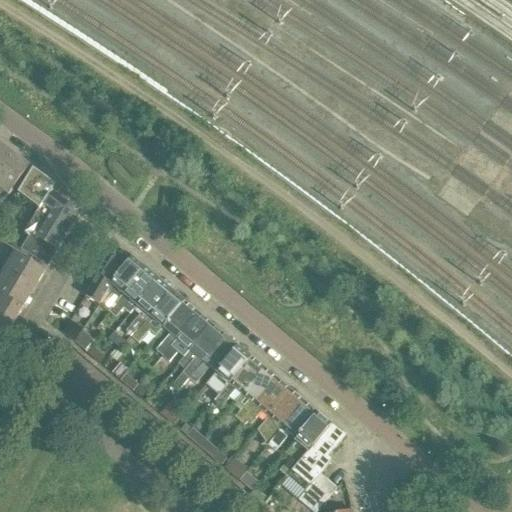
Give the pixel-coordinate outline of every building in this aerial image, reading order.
[(0,188),(9,195),(30,167),(0,144),(0,188)] [(39,210),(42,205),(54,185),(34,170),(18,194),(39,210)] [(80,204),(54,185),(42,205),(74,225),(83,211),(81,204),(80,204)] [(31,234),(22,250),(49,267),(74,225),(42,205),(39,210),(25,233),(25,234),(27,232),(31,234)] [(16,253),(4,272),(34,290),(46,271),(16,253)] [(111,285),(112,285),(133,259),(127,254),(111,255),(96,279),(86,297),(99,306),(111,285)] [(111,285),(99,305),(108,312),(145,269),(133,259),(112,285),(111,285)] [(145,269),(108,312),(116,319),(124,309),(130,315),(137,306),(159,280),(145,269)] [(0,278),(0,295),(3,297),(23,310),(34,290),(4,272),(0,278)] [(126,332),(133,338),(172,292),(159,280),(137,306),(143,312),(126,332)] [(156,338),(164,329),(163,328),(185,303),(172,292),(133,338),(133,339),(139,344),(149,332),(156,338)] [(3,297),(0,301),(0,315),(14,324),(23,310),(3,297)] [(171,335),(156,352),(162,356),(198,314),(185,303),(163,328),(164,329),(171,335)] [(198,314),(162,356),(163,357),(169,363),(178,353),(184,358),(212,325),(198,314)] [(0,335),(5,338),(14,324),(0,315),(0,335)] [(69,326),(64,333),(73,340),(75,342),(79,335),(82,330),(71,322),(69,326)] [(180,390),(189,379),(225,336),(212,325),(184,358),(179,365),(186,371),(173,385),(180,390)] [(115,333),(109,340),(122,351),(128,344),(115,333)] [(94,341),(87,335),(84,339),(79,335),(75,342),(76,343),(85,351),(94,341)] [(216,373),(217,374),(239,348),(225,336),(189,379),(196,385),(210,368),(216,373)] [(216,373),(206,386),(220,396),(251,358),(239,348),(217,374),(216,373)] [(93,349),(88,354),(99,363),(100,363),(104,358),(93,349)] [(220,396),(215,401),(221,406),(229,397),(236,403),(243,396),(265,370),(251,358),(220,396)] [(127,373),(109,359),(103,366),(120,380),(127,373)] [(278,380),(265,370),(243,396),(236,403),(243,409),(236,418),(241,423),(278,380)] [(138,387),(126,376),(121,382),(133,392),(138,387)] [(262,412),(268,417),(290,391),(278,380),(241,423),(244,426),(247,422),(251,425),(262,412)] [(267,443),(270,446),(305,404),(290,391),(268,417),(269,418),(258,431),(267,443)] [(161,415),(171,424),(173,425),(187,408),(175,398),(161,415)] [(296,440),(317,414),(305,404),(270,446),(269,447),(276,453),(290,436),(296,440)] [(291,460),(281,471),(288,477),(288,476),(292,471),(313,445),(330,424),(317,414),(296,440),(296,441),(286,452),(292,457),(291,460)] [(288,477),(281,486),(299,501),(311,511),(317,511),(337,489),(320,476),(332,462),(328,458),(343,440),(342,435),(330,424),(313,445),(292,471),(288,476),(288,477)] [(192,430),(185,425),(180,430),(187,436),(192,430)] [(186,437),(200,448),(205,441),(192,430),(187,436),(186,437)] [(200,448),(211,457),(216,450),(205,441),(200,448)] [(216,450),(211,457),(222,466),(227,459),(216,450)] [(235,460),(226,470),(238,479),(246,470),(235,460)] [(240,481),(249,489),(256,481),(246,473),(240,481)]
